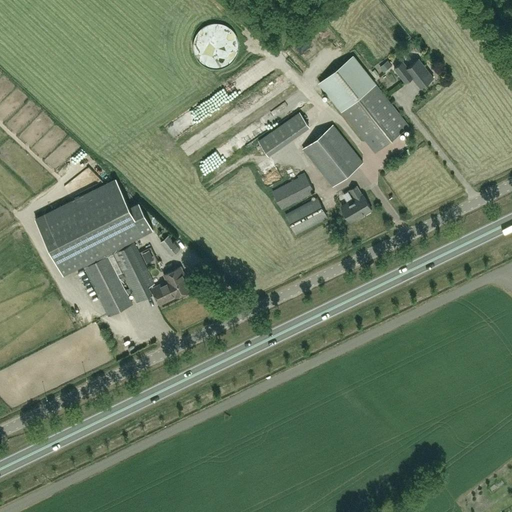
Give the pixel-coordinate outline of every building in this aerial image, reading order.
[(375,152),(408,126),(353,56),(320,82),(375,152)] [(433,77),(419,59),(408,67),(403,61),(394,68),(405,82),(412,77),(420,88),(433,77)] [(258,140),(268,153),(309,125),(299,111),(258,140)] [(303,149),(333,187),(364,162),(334,125),(303,149)] [(282,208),(314,191),(305,173),(273,190),(282,208)] [(108,315),(132,304),(127,294),(132,292),(136,302),(152,294),(148,287),(154,284),(132,240),(152,230),(138,202),(129,206),(115,178),(35,218),(63,274),(83,264),(108,315)] [(350,222),(372,210),(362,193),(361,194),(356,186),(350,189),(355,198),(341,206),(350,222)] [(286,214),(296,234),(328,217),(318,198),(286,214)] [(179,249),(168,236),(161,242),(172,255),(179,249)] [(166,282),(173,297),(174,296),(174,297),(191,289),(181,267),(164,275),(167,282),(166,282)] [(173,297),(166,282),(153,289),(160,303),(173,297)]
